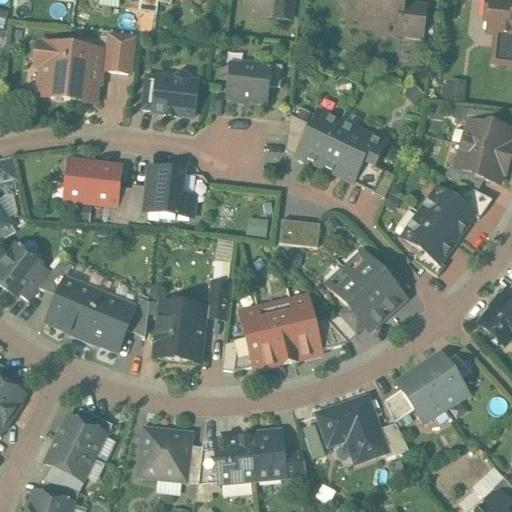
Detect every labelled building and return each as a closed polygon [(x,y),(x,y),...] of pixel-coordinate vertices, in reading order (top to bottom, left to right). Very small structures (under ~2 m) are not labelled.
[(31,3),(16,0),(14,0),(10,19),(27,23),(31,3)] [(158,0),(139,0),(140,1),(139,1),(137,13),(156,15),(158,4),(158,0)] [(292,0),(277,0),(278,0),(277,0),(275,19),(290,21),(292,0)] [(403,0),(356,0),(355,13),(373,15),(379,21),(399,23),(401,24),(403,5),(403,0)] [(511,0),(507,0),(505,2),(492,0),(488,34),(511,36),(511,0)] [(425,7),(403,5),(401,24),(399,23),(398,36),(421,39),(425,7)] [(511,36),(496,35),(492,65),(511,66),(511,36)] [(133,41),(110,38),(108,56),(100,55),(98,71),(106,71),(105,74),(129,77),(133,41)] [(100,54),(39,47),(36,67),(42,68),(39,99),(94,105),(98,71),(100,55),(100,54)] [(270,72),(256,70),(257,68),(244,67),(244,69),(230,67),(226,101),(266,106),(268,89),(270,72)] [(283,68),(271,67),(270,72),(268,89),(280,90),(283,68)] [(186,78),(179,77),(174,81),(174,82),(157,80),(153,114),(153,116),(193,120),(197,84),(190,84),(190,83),(186,78)] [(157,80),(145,78),(141,112),(153,114),(157,80)] [(444,79),(442,98),(462,101),(465,82),(444,79)] [(500,116),(465,112),(463,124),(469,125),(469,124),(489,130),(490,127),(499,129),(500,116)] [(311,128),(297,159),(319,169),(340,124),(318,114),(311,128)] [(311,128),(290,118),(286,153),(297,159),(311,128)] [(385,146),(340,124),(319,169),(352,185),(362,164),(373,170),(374,169),(385,146)] [(463,147),(506,159),(511,138),(511,133),(499,129),(490,127),(489,130),(469,124),(469,125),(463,147)] [(506,159),(463,147),(456,170),(456,171),(476,177),(475,180),(484,182),(499,186),(506,159)] [(373,170),(362,164),(352,185),(373,195),(384,174),(374,169),(373,170)] [(9,165),(0,167),(0,181),(2,183),(13,180),(9,165)] [(118,171),(71,165),(66,201),(114,207),(116,192),(118,171)] [(476,177),(456,171),(456,170),(450,168),(445,179),(467,190),(477,195),(484,182),(475,180),(476,177)] [(182,176),(150,172),(148,192),(146,212),(191,217),(193,201),(179,200),(182,176)] [(384,174),(373,195),(384,201),(394,179),(384,174)] [(148,192),(132,190),(132,193),(129,222),(145,223),(146,212),(148,192)] [(456,204),(437,190),(402,240),(421,254),(439,266),(440,266),(474,218),(474,217),(456,204)] [(477,195),(467,190),(456,204),(474,217),(474,218),(479,221),(492,203),(477,195)] [(132,193),(116,192),(114,207),(112,223),(128,225),(129,222),(132,193)] [(0,229),(8,224),(0,211),(0,229)] [(296,224),(281,223),(279,246),(294,248),(296,224)] [(8,224),(0,229),(0,244),(15,234),(8,224)] [(308,226),(296,224),(294,248),(305,249),(308,226)] [(320,227),(308,226),(305,249),(317,251),(320,227)] [(51,275),(15,248),(0,267),(0,286),(16,300),(19,296),(28,304),(38,291),(51,275)] [(439,266),(421,254),(414,263),(437,280),(445,269),(440,266),(439,266)] [(382,276),(362,255),(326,287),(346,309),(365,330),(369,334),(405,302),(382,276)] [(71,268),(60,264),(51,275),(38,291),(57,299),(65,279),(66,279),(71,268)] [(410,289),(391,268),(382,276),(401,297),(410,289)] [(66,279),(65,279),(57,299),(46,325),(81,340),(101,294),(66,279)] [(228,287),(212,285),(208,321),(224,323),(228,287)] [(506,293),(501,299),(499,298),(490,309),(491,311),(478,326),(491,337),(492,343),(497,347),(502,346),(503,347),(511,335),(511,297),(511,296),(506,293)] [(135,308),(101,294),(81,340),(117,355),(126,333),(137,308),(135,308)] [(306,299),(240,315),(247,342),(253,369),(254,373),(321,357),(320,353),(313,326),(306,299)] [(137,308),(126,333),(145,340),(149,305),(138,301),(135,308),(137,308)] [(204,311),(161,306),(155,360),(199,365),(204,311)] [(365,330),(346,309),(337,317),(339,320),(356,338),(365,330)] [(339,320),(313,326),(320,353),(345,347),(356,338),(339,320)] [(247,342),(225,347),(222,373),(234,374),(253,369),(247,342)] [(472,374),(456,356),(444,363),(458,384),(472,374)] [(444,363),(440,357),(418,371),(445,411),(457,403),(460,404),(466,400),(467,394),(463,388),(460,387),(458,384),(444,363)] [(25,383),(0,367),(0,381),(18,393),(25,383)] [(445,411),(418,371),(396,385),(401,392),(414,412),(417,416),(416,419),(420,425),(426,426),(432,422),(433,419),(445,411)] [(18,393),(0,381),(0,412),(11,419),(25,398),(18,393)] [(401,392),(384,404),(395,425),(414,412),(401,392)] [(367,400),(352,405),(351,408),(344,410),(341,409),(318,417),(328,448),(347,442),(355,465),(385,455),(386,454),(378,432),(367,400)] [(0,435),(11,419),(0,412),(0,435)] [(112,427),(80,412),(75,422),(105,438),(106,439),(112,427)] [(75,422),(68,419),(56,442),(94,461),(105,438),(75,422)] [(309,460),(322,457),(313,425),(301,429),(309,460)] [(408,453),(395,426),(378,432),(386,454),(385,455),(387,460),(408,453)] [(191,437),(144,432),(138,479),(186,485),(190,449),(191,437)] [(280,433),(251,436),(251,440),(255,484),(285,481),(283,457),(280,433)] [(251,440),(215,443),(216,452),(220,487),(255,484),(251,440)] [(94,461),(56,442),(45,466),(52,469),(83,484),(83,483),(94,461)] [(202,450),(190,449),(186,485),(198,486),(202,454),(202,450)] [(216,452),(202,454),(198,486),(198,489),(220,487),(216,452)] [(301,455),(283,457),(285,481),(307,479),(301,455)] [(83,484),(52,469),(44,485),(79,495),(79,496),(84,484),(83,483),(83,484)] [(480,497),(502,480),(494,470),(472,487),(480,497)] [(511,490),(503,481),(492,491),(496,496),(497,495),(511,511),(511,490)] [(79,495),(44,485),(41,497),(73,506),(73,507),(75,508),(79,496),(79,495)] [(41,497),(33,495),(27,511),(71,511),(73,507),(73,506),(41,497)] [(496,496),(485,505),(485,504),(479,504),(471,511),(511,511),(497,495),(496,496)]
